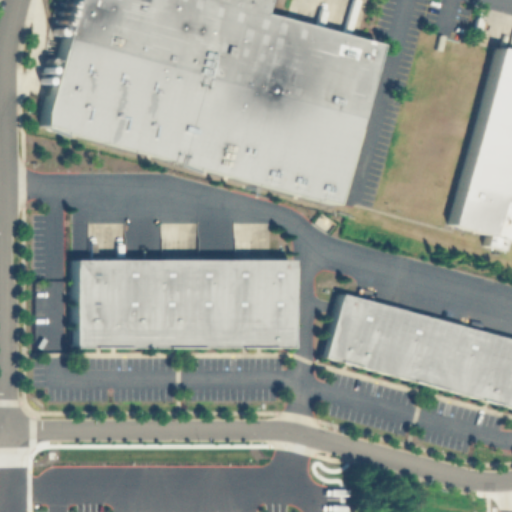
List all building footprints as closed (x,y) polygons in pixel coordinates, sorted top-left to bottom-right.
[(370,44),(330,201),(34,124),(69,0),(255,0),(252,12),(370,44)] [(65,11),(56,9),(50,32),(58,35),(65,11)] [(511,241),(445,223),(492,46),(511,51),(511,241)] [(286,257),(66,258),(66,347),(286,347),(286,257)] [(511,341),(335,291),(317,355),(508,409),(511,394),(511,341)] [(124,455),(164,456),(164,447),(124,446),(124,455)]
